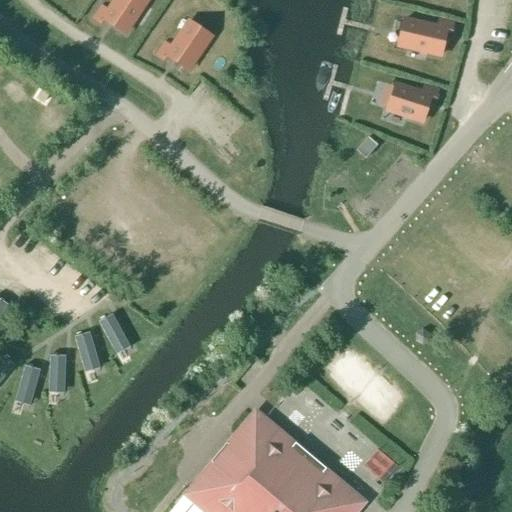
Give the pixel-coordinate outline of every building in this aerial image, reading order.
[(129,31),(148,2),(144,0),(112,0),(109,5),(104,1),(96,13),(104,18),(107,15),(129,31)] [(398,47),(440,56),(445,33),(450,34),(453,24),(439,21),(437,28),(404,20),(398,47)] [(188,71),(211,37),(188,22),(171,48),(165,44),(157,56),(166,62),(169,58),(188,71)] [(387,111),(422,123),(429,100),(434,102),(437,91),(424,87),(422,94),(396,86),(387,111)] [(366,159),(377,146),(368,138),(356,151),(366,159)] [(0,320),(10,305),(0,298),(0,320)] [(116,355),(132,347),(116,313),(100,321),(116,355)] [(77,336),(86,373),(101,369),(92,332),(77,336)] [(4,355),(0,359),(0,385),(16,364),(4,355)] [(67,394),(68,355),(51,355),(50,393),(67,394)] [(35,406),(41,368),(24,366),(18,403),(35,406)] [(219,469),(197,495),(217,511),(344,511),(351,504),(319,477),(316,480),(286,455),(289,452),(256,425),(235,451),(226,444),(225,445),(228,448),(216,464),(212,460),(211,462),(219,469)]
